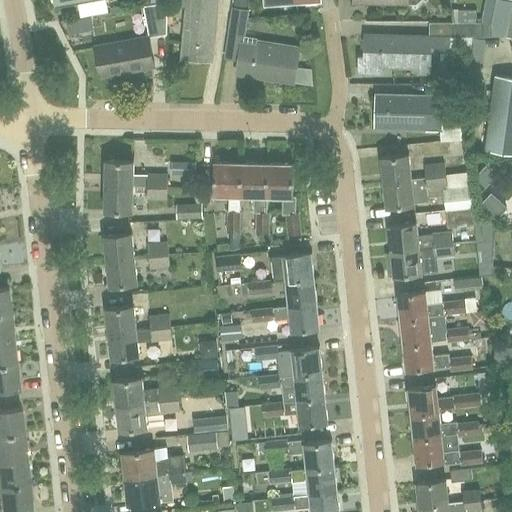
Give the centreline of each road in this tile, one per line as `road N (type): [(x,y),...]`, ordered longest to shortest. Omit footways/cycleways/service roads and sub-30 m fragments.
road 1 (residential): [(380,511),(343,161),(330,135),(305,123),(29,117)]
road 2 (residential): [(72,511),(29,117)]
